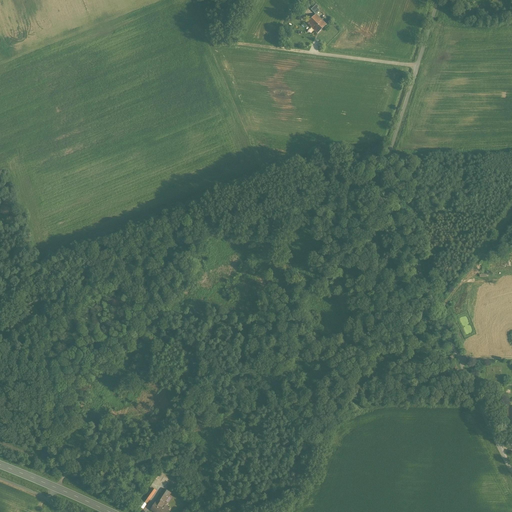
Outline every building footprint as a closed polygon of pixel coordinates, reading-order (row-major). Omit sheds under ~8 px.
[(308,1),(299,10),(303,13),(311,5),(308,1)] [(311,26),(319,18),(316,14),(307,23),(311,26)] [(319,18),(311,26),(318,33),(326,25),(319,18)] [(167,480),(160,475),(157,480),(164,485),(167,480)] [(155,490),(152,488),(152,489),(151,489),(148,494),(148,495),(143,501),(146,503),(155,490)] [(164,489),(157,500),(163,504),(170,493),(164,489)] [(164,504),(163,504),(157,500),(151,510),(154,511),(168,511),(169,511),(168,510),(169,508),(165,505),(163,507),(162,507),(164,504)]
